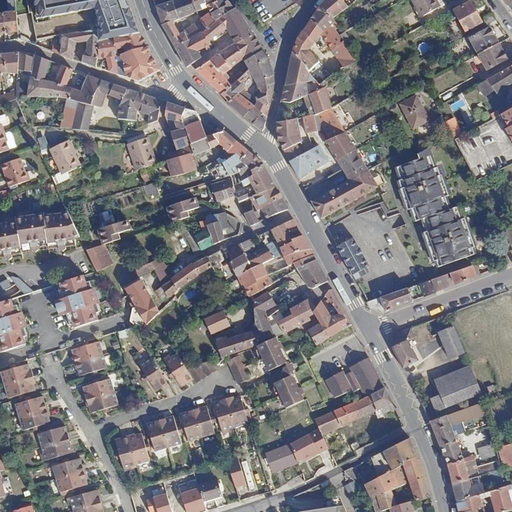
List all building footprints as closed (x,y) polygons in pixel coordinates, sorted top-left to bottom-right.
[(139,32),(127,0),(36,0),(39,22),(96,12),(100,28),(100,37),(115,36),(119,35),(139,32)] [(195,11),(191,0),(172,0),(156,6),(161,22),(171,19),(195,11)] [(227,5),(225,1),(224,0),(191,0),(195,11),(200,9),(199,4),(204,2),(209,12),(210,13),(227,5)] [(202,29),(233,8),(229,2),(226,0),(225,1),(227,5),(210,13),(209,12),(198,18),(202,29)] [(344,0),(325,0),(322,3),(332,18),(335,15),(348,4),(344,0)] [(411,0),(421,16),(437,7),(433,0),(411,0)] [(469,1),(453,10),(465,31),(481,22),(479,18),(469,1)] [(322,3),(311,18),(324,28),(322,32),(324,34),(335,24),(332,18),(322,3)] [(9,11),(2,12),(5,32),(18,30),(16,15),(15,4),(9,4),(9,11)] [(235,41),(252,31),(236,7),(233,8),(202,29),(208,39),(226,27),(235,41)] [(479,18),(481,22),(483,26),(496,18),(491,11),(479,18)] [(174,45),(202,29),(198,18),(197,17),(193,19),(195,22),(181,30),(182,31),(177,34),(171,19),(161,22),(164,30),(174,45)] [(293,50),(317,76),(323,84),(352,64),(360,60),(341,32),(336,25),(335,24),(324,34),(329,43),(334,50),(339,56),(329,64),(324,69),(320,61),(309,49),(322,32),(324,28),(311,18),(299,36),(293,50)] [(471,37),(479,52),(498,42),(490,27),(471,37)] [(98,29),(89,29),(88,40),(87,54),(83,54),(83,61),(97,65),(98,60),(99,57),(101,57),(100,37),(100,28),(98,29)] [(53,44),(53,50),(74,58),(76,40),(88,40),(89,29),(83,30),(61,34),(60,40),(63,41),(63,45),(53,44)] [(186,65),(189,63),(201,56),(197,49),(204,45),(207,49),(209,48),(207,43),(210,42),(208,39),(202,29),(174,45),(186,65)] [(251,67),(267,56),(252,31),(235,41),(195,67),(228,99),(239,91),(246,85),(240,77),(231,84),(222,72),(243,55),(251,67)] [(139,32),(119,35),(116,36),(115,36),(117,48),(124,46),(125,52),(146,45),(139,32)] [(115,36),(100,37),(101,57),(99,57),(98,60),(107,60),(107,56),(117,54),(118,54),(117,48),(115,36)] [(479,52),(487,68),(507,57),(498,42),(479,52)] [(158,68),(146,45),(125,52),(121,53),(124,64),(127,75),(138,79),(158,68)] [(448,45),(437,52),(440,57),(452,51),(448,45)] [(293,50),(285,84),(317,76),(293,50)] [(3,72),(19,70),(19,67),(20,51),(2,53),(3,72)] [(59,98),(67,99),(70,100),(72,89),(66,86),(71,71),(72,68),(60,63),(51,82),(41,79),(50,60),(35,54),(34,57),(20,51),(19,67),(31,73),(27,98),(59,98)] [(107,60),(108,69),(118,73),(117,66),(117,54),(107,56),(107,60)] [(255,106),(267,117),(270,105),(272,94),(274,84),(274,74),(270,62),(267,56),(251,67),(240,77),(246,85),(254,79),(264,92),(255,106)] [(511,63),(488,78),(495,91),(511,82),(511,63)] [(118,73),(127,75),(124,64),(117,66),(118,73)] [(80,102),(94,105),(102,80),(87,74),(86,76),(81,91),(72,89),(70,100),(80,102)] [(285,84),(281,101),(285,101),(285,99),(290,97),(291,101),(308,93),(323,84),(317,76),(285,84)] [(100,132),(101,132),(124,133),(122,119),(136,120),(137,111),(134,108),(138,92),(102,80),(94,105),(100,107),(105,95),(122,99),(118,119),(107,116),(106,128),(101,127),(100,132)] [(15,83),(17,97),(25,96),(23,82),(15,83)] [(478,83),(461,93),(471,112),(489,102),(478,83)] [(323,84),(308,93),(314,110),(316,112),(332,103),(328,96),(323,84)] [(227,100),(244,115),(255,106),(239,91),(228,99),(227,100)] [(149,115),(148,123),(157,119),(162,99),(138,92),(134,108),(137,111),(149,115)] [(0,96),(0,103),(17,100),(15,93),(0,96)] [(401,103),(415,128),(430,119),(417,94),(401,103)] [(495,103),(500,113),(501,113),(511,106),(511,102),(509,96),(495,103)] [(67,99),(61,128),(74,129),(80,102),(70,100),(67,99)] [(181,116),(185,107),(168,101),(165,116),(165,117),(175,120),(178,129),(170,131),(177,149),(179,155),(190,152),(194,151),(181,116)] [(74,129),(88,130),(94,105),(80,102),(74,129)] [(332,103),(316,112),(326,130),(323,131),(344,169),(350,180),(369,169),(332,103)] [(264,127),(267,117),(255,106),(244,115),(243,116),(252,123),(253,122),(261,129),(264,127)] [(511,106),(501,113),(507,124),(504,126),(511,143),(511,106)] [(212,146),(207,135),(206,135),(196,111),(185,107),(181,116),(194,151),(190,152),(193,159),(196,157),(195,153),(211,146),(212,146)] [(316,124),(314,110),(304,115),(308,130),(316,124)] [(500,113),(498,114),(504,126),(507,124),(501,113),(500,113)] [(283,119),(277,120),(279,139),(284,149),(298,142),(303,139),(298,118),(283,119)] [(447,123),(449,125),(455,137),(463,133),(456,118),(447,123)] [(227,151),(229,149),(237,141),(222,128),(214,132),(219,142),(225,149),(227,151)] [(219,142),(214,132),(207,135),(212,146),(219,142)] [(37,139),(41,150),(49,148),(45,137),(37,139)] [(130,144),(138,169),(140,168),(148,166),(157,163),(153,151),(150,152),(145,138),(130,144)] [(212,169),(215,178),(232,173),(236,171),(242,170),(237,165),(250,151),(237,141),(229,149),(234,154),(212,169)] [(72,158),(75,156),(68,142),(50,151),(63,177),(78,169),(72,158)] [(298,142),(284,149),(290,159),(303,152),(298,142)] [(303,152),(290,159),(299,176),(329,160),(320,144),(314,147),(303,152)] [(438,267),(474,256),(472,249),(474,248),(464,219),(460,220),(455,207),(449,210),(444,197),(448,196),(441,175),(439,176),(437,167),(435,168),(427,148),(417,154),(418,158),(397,166),(401,179),(399,180),(402,188),(401,188),(407,209),(412,208),(416,221),(422,219),(427,232),(424,233),(433,262),(436,261),(438,267)] [(169,152),(171,157),(179,155),(177,149),(169,152)] [(242,170),(236,171),(239,181),(242,180),(256,172),(253,167),(265,163),(250,151),(237,165),(242,170)] [(166,160),(172,176),(197,170),(194,162),(193,159),(190,152),(179,155),(171,157),(170,158),(166,160)] [(81,168),(75,156),(72,158),(78,169),(81,168)] [(10,190),(31,183),(28,176),(27,176),(21,160),(2,167),(10,190)] [(237,191),(237,193),(240,201),(252,196),(276,185),(265,163),(253,167),(256,172),(242,180),(244,184),(252,181),(253,184),(237,191)] [(148,166),(140,168),(145,180),(152,178),(148,166)] [(378,186),(369,169),(350,180),(313,201),(322,217),(363,195),(378,186)] [(330,176),(306,188),(310,196),(334,183),(330,176)] [(232,178),(211,184),(217,200),(237,193),(237,191),(234,184),(232,178)] [(155,180),(145,184),(150,198),(160,194),(155,180)] [(282,195),(276,185),(252,196),(257,205),(253,206),(253,207),(255,211),(259,208),(262,206),(282,195)] [(288,207),(282,195),(262,206),(267,217),(288,207)] [(172,217),(174,222),(185,219),(191,217),(189,211),(201,207),(198,197),(169,206),(172,217)] [(253,207),(244,212),(250,225),(260,220),(258,216),(255,211),(253,207)] [(0,245),(65,223),(74,220),(68,208),(46,213),(45,210),(17,216),(18,221),(0,224),(0,245)] [(103,214),(107,223),(114,220),(110,211),(103,214)] [(206,220),(214,243),(225,238),(220,225),(228,222),(224,211),(207,214),(206,217),(206,220)] [(392,227),(403,226),(401,214),(390,216),(392,227)] [(283,252),(285,256),(310,247),(304,234),(287,242),(286,239),(291,236),(290,233),(300,228),(294,217),(272,228),(277,239),(283,252)] [(102,227),(106,243),(122,238),(120,233),(132,229),(132,227),(129,219),(102,227)] [(0,245),(0,251),(23,246),(22,242),(50,236),(52,239),(75,234),(79,231),(74,220),(65,223),(0,245)] [(195,233),(204,248),(214,243),(206,220),(200,221),(202,230),(195,233)] [(154,257),(164,251),(160,239),(158,234),(156,228),(145,231),(148,241),(151,250),(154,257)] [(192,255),(202,249),(204,248),(195,233),(164,251),(170,265),(181,259),(180,256),(190,251),(192,255)] [(228,251),(231,259),(245,253),(256,247),(251,238),(228,248),(228,251)] [(339,248),(354,276),(371,266),(356,239),(347,244),(345,239),(337,243),(339,248)] [(88,249),(92,257),(100,254),(98,246),(88,249)] [(278,261),(280,266),(288,264),(313,252),(310,247),(285,256),(278,261)] [(254,267),(261,263),(274,256),(270,248),(249,259),(254,267)] [(205,256),(210,267),(223,259),(219,249),(205,256)] [(288,264),(291,269),(296,266),(316,258),(313,252),(288,264)] [(245,253),(231,259),(239,274),(254,267),(249,259),(245,253)] [(169,295),(173,291),(183,283),(210,267),(205,256),(195,261),(177,274),(164,284),(168,294),(169,295)] [(316,258),(296,266),(307,284),(312,286),(328,279),(316,258)] [(148,263),(136,267),(140,274),(150,269),(148,263)] [(244,279),(247,286),(258,280),(257,279),(267,274),(261,263),(254,267),(239,274),(242,280),(244,279)] [(451,272),(455,283),(476,275),(472,265),(451,272)] [(276,269),(280,276),(284,273),(280,266),(276,269)] [(432,279),(435,291),(455,283),(451,272),(432,279)] [(258,280),(247,286),(251,294),(271,281),(267,274),(257,279),(258,280)] [(87,283),(84,275),(63,282),(65,289),(62,290),(65,299),(62,300),(63,303),(66,313),(67,315),(70,314),(75,328),(99,321),(97,314),(95,306),(98,304),(94,290),(90,292),(87,283)] [(126,288),(136,304),(151,295),(141,278),(126,288)] [(11,279),(0,282),(0,299),(16,294),(11,279)] [(421,284),(424,295),(435,291),(432,279),(421,284)] [(163,299),(168,294),(164,284),(156,289),(163,299)] [(421,284),(368,302),(370,306),(382,311),(424,295),(421,284)] [(338,312),(345,309),(332,287),(328,289),(324,293),(338,312)] [(273,336),(266,317),(263,319),(263,309),(266,316),(277,308),(268,291),(254,299),(254,302),(256,323),(262,340),(264,339),(273,336)] [(307,315),(315,310),(314,308),(314,307),(309,297),(292,308),(294,313),(289,316),(283,318),(280,311),(266,317),(273,336),(279,333),(283,332),(295,326),(300,324),(308,318),(307,315)] [(328,336),(343,327),(336,313),(329,315),(321,298),(314,307),(314,308),(315,310),(320,322),(328,336)] [(15,307),(11,299),(0,302),(0,344),(3,344),(5,351),(26,344),(24,338),(22,330),(25,329),(21,315),(17,315),(15,307)] [(178,302),(187,318),(192,315),(183,299),(178,302)] [(251,324),(256,323),(254,302),(248,305),(251,324)] [(343,327),(352,323),(345,309),(338,312),(336,313),(343,327)] [(223,310),(205,319),(210,333),(229,325),(223,310)] [(148,314),(138,323),(142,326),(151,318),(148,314)] [(446,331),(440,316),(428,320),(434,336),(440,333),(446,331)] [(314,344),(328,336),(320,322),(307,330),(314,344)] [(456,327),(446,331),(440,333),(451,359),(466,352),(456,327)] [(222,339),(226,353),(246,346),(258,342),(257,328),(250,331),(222,339)] [(405,331),(404,329),(400,330),(394,347),(404,367),(420,360),(405,331)] [(292,360),(283,332),(279,333),(273,336),(264,339),(273,366),(292,360)] [(71,355),(73,362),(102,352),(98,339),(87,342),(82,344),(71,348),(73,355),(71,355)] [(182,383),(193,376),(189,370),(188,367),(176,351),(172,354),(170,353),(164,357),(171,368),(174,372),(182,383)] [(102,352),(73,362),(75,369),(77,368),(79,374),(91,370),(97,368),(106,365),(102,352)] [(218,363),(219,361),(214,354),(200,363),(209,359),(218,363)] [(228,360),(240,384),(252,378),(240,354),(228,360)] [(327,378),(336,395),(348,390),(354,401),(354,402),(384,386),(369,355),(351,365),(353,369),(346,373),(344,369),(327,378)] [(155,390),(169,381),(153,356),(147,360),(146,358),(138,363),(145,374),(148,379),(155,390)] [(196,381),(221,365),(219,361),(218,363),(209,359),(200,363),(189,370),(193,376),(196,381)] [(0,369),(0,376),(3,385),(31,375),(29,368),(27,368),(26,362),(14,365),(9,367),(0,369)] [(458,402),(481,392),(471,365),(447,374),(450,384),(458,402)] [(276,379),(285,408),(304,399),(296,373),(276,379)] [(450,384),(447,374),(434,379),(438,389),(450,384)] [(6,396),(16,394),(22,392),(33,389),(32,383),(33,382),(31,375),(3,385),(6,396)] [(81,392),(83,399),(112,389),(108,377),(98,380),(92,382),(81,386),(82,391),(81,392)] [(437,410),(458,402),(450,384),(438,389),(440,394),(432,398),(437,410)] [(354,402),(360,415),(380,407),(392,401),(384,386),(354,402)] [(112,389),(83,399),(85,405),(87,405),(89,411),(101,407),(107,405),(116,402),(112,389)] [(16,402),(20,415),(48,407),(46,400),(44,401),(42,395),(31,398),(25,399),(16,402)] [(226,398),(235,426),(249,422),(246,412),(245,407),(241,395),(233,398),(233,396),(226,398)] [(230,428),(235,426),(226,398),(214,402),(218,414),(219,419),(223,432),(230,430),(230,428)] [(333,410),(340,424),(360,415),(354,402),(354,401),(335,409),(333,410)] [(383,413),(395,407),(392,401),(380,407),(383,413)] [(195,407),(203,437),(216,433),(213,423),(212,418),(207,406),(202,408),(201,406),(195,407)] [(48,407),(20,415),(23,428),(33,426),(40,424),(50,421),(48,414),(50,413),(48,407)] [(190,440),(203,437),(195,407),(187,410),(188,411),(181,414),(185,426),(187,431),(190,440)] [(315,419),(321,433),(339,425),(340,424),(333,410),(330,412),(316,419),(315,419)] [(461,421),(458,410),(430,420),(446,460),(453,484),(468,480),(500,471),(498,463),(476,469),(472,457),(463,460),(450,426),(461,421)] [(160,418),(169,447),(182,443),(179,434),(178,429),(174,416),(167,418),(167,416),(160,418)] [(155,452),(169,447),(160,418),(153,420),(154,422),(147,424),(151,436),(153,442),(155,452)] [(39,432),(42,445),(71,436),(69,430),(67,431),(65,424),(54,427),(48,429),(39,432)] [(129,436),(138,464),(150,460),(148,450),(146,445),(142,434),(137,435),(137,433),(129,436)] [(323,437),(331,454),(335,452),(328,435),(323,437)] [(43,459),(56,456),(62,454),(75,450),(71,436),(42,445),(44,451),(42,453),(43,459)] [(133,466),(138,464),(129,436),(117,439),(121,452),(122,458),(126,471),(133,469),(133,466)] [(409,436),(371,456),(379,475),(405,465),(404,463),(418,457),(409,436)] [(494,445),(492,439),(481,443),(482,449),(494,445)] [(273,469),(297,460),(291,442),(267,451),(273,469)] [(511,443),(499,446),(503,467),(511,465),(511,443)] [(343,448),(348,458),(354,455),(349,445),(343,448)] [(494,445),(482,449),(481,449),(483,459),(496,455),(494,445)] [(331,454),(336,464),(348,458),(343,448),(335,452),(331,454)] [(52,465),(56,477),(85,469),(83,463),(81,463),(79,456),(68,460),(62,462),(52,465)] [(367,481),(372,495),(392,487),(409,480),(424,474),(418,457),(404,463),(405,465),(379,475),(367,481)] [(85,469),(56,477),(59,491),(70,488),(76,486),(87,482),(86,477),(87,476),(85,469)] [(237,494),(249,490),(244,473),(232,476),(237,494)] [(409,480),(415,498),(430,493),(424,474),(409,480)] [(197,484),(203,500),(221,494),(215,478),(197,484)] [(468,480),(453,484),(457,501),(485,493),(483,484),(470,487),(468,480)] [(511,485),(485,493),(457,501),(460,511),(476,511),(475,509),(483,507),(482,502),(481,499),(488,497),(491,496),(495,511),(502,511),(511,509),(511,506),(508,492),(511,491),(511,485)] [(171,511),(166,487),(152,490),(156,511),(171,511)] [(376,509),(390,505),(397,503),(392,487),(372,495),(376,509)] [(71,503),(73,509),(102,500),(98,488),(85,491),(79,493),(66,497),(68,504),(71,503)] [(417,503),(431,500),(430,493),(415,498),(417,503)] [(390,505),(392,511),(414,511),(411,499),(397,503),(390,505)] [(73,509),(73,511),(103,511),(102,507),(103,506),(102,500),(73,509)]
